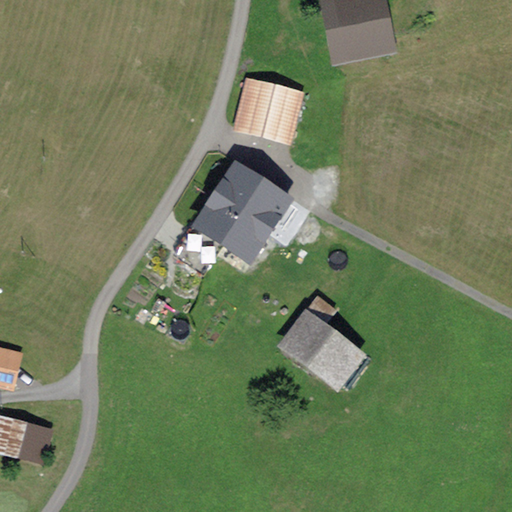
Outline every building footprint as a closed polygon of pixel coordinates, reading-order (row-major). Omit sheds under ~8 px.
[(339,0),(331,2),(341,53),(387,44),(378,0),(339,0)] [(240,123),(289,135),(300,91),(251,79),(240,123)] [(312,165),(316,182),(343,176),(339,159),(312,165)] [(287,201),(235,165),(197,222),(250,258),(287,201)] [(204,270),(221,244),(194,226),(177,253),(204,270)] [(338,379),(358,353),(321,325),(336,307),(318,293),(304,312),(308,315),(288,340),(338,379)] [(0,376),(9,379),(16,353),(0,349),(0,376)] [(0,443),(44,454),(50,427),(3,416),(0,430),(0,443)]
